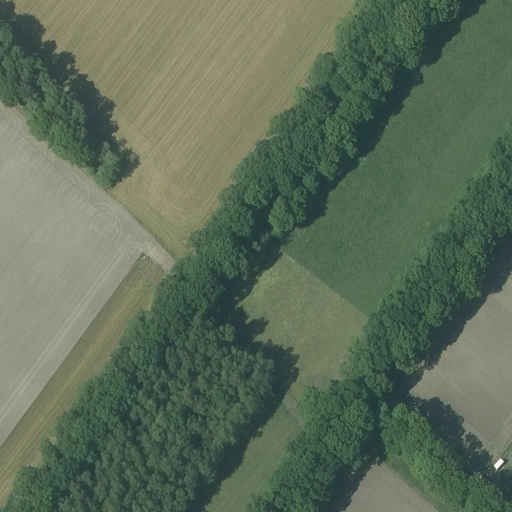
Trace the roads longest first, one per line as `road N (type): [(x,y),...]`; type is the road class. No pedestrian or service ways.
road 1 (track): [(28,511),(401,0)]
road 2 (track): [(472,511),(371,416),(296,511)]
